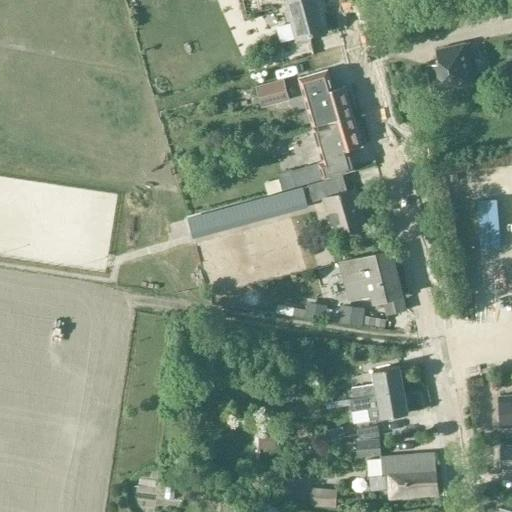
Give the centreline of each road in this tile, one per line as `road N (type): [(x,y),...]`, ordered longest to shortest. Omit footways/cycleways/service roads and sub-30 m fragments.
road 1 (tertiary): [(459,511),(420,284),(343,0)]
road 2 (track): [(122,303),(434,349)]
